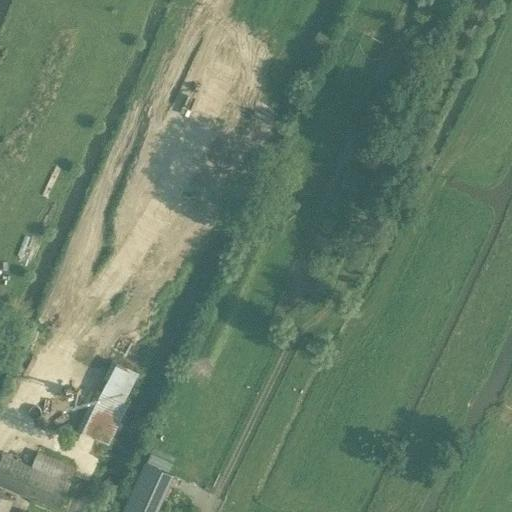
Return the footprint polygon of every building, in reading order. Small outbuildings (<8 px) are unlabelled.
[(114,358),(81,430),(103,440),(136,367),(114,358)] [(57,381),(52,391),(81,406),(87,395),(57,381)] [(2,454),(0,458),(0,484),(59,509),(76,468),(37,452),(31,466),(2,454)] [(156,511),(174,475),(145,462),(122,511),(156,511)] [(0,511),(7,511),(13,499),(0,493),(0,511)]
